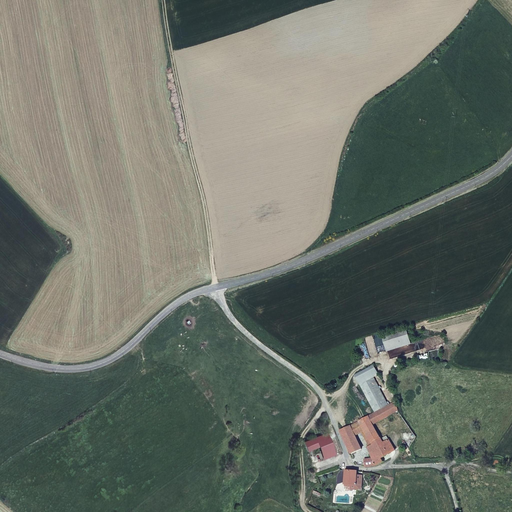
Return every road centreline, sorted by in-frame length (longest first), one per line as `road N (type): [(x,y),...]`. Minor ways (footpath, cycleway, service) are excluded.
road 1 (unclassified): [(214,288),(244,332),(325,402),(348,466),(449,466)]
road 2 (secondary): [(511,156),(478,181),(311,257),(214,288)]
road 3 (track): [(214,288),(163,0)]
road 4 (secondary): [(214,288),(168,307),(103,362),(64,369),(0,353)]
